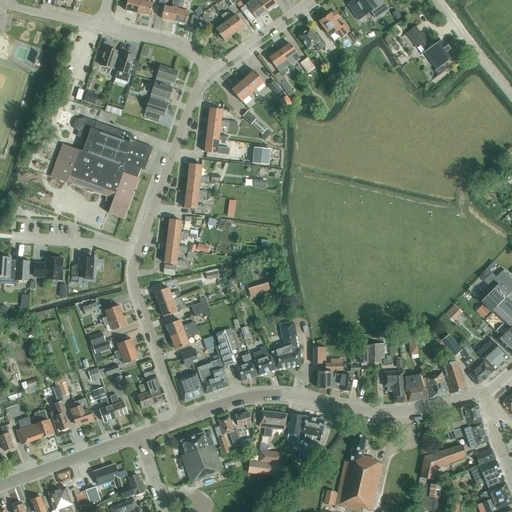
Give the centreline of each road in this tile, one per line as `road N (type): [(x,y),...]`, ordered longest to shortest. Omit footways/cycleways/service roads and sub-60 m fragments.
road 1 (tertiary): [(183,419),(266,395),(361,411),(418,409),(486,393),(511,371)]
road 2 (residential): [(135,257),(195,92),(210,71)]
road 3 (residential): [(135,257),(134,286),(183,419)]
road 4 (tertiary): [(0,485),(138,435)]
road 5 (residential): [(14,238),(102,244),(135,257)]
road 6 (residential): [(210,71),(309,0)]
road 7 (residential): [(210,71),(177,44),(101,26)]
